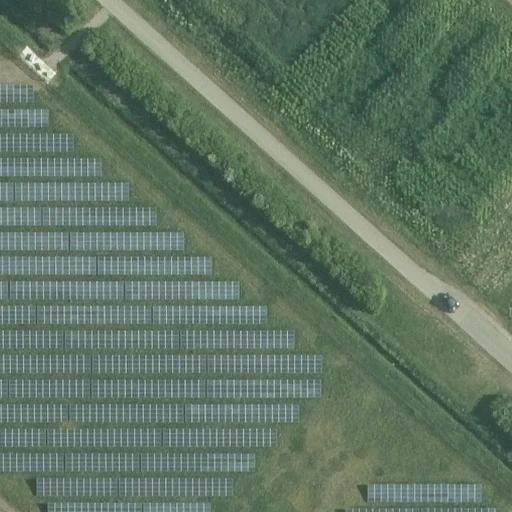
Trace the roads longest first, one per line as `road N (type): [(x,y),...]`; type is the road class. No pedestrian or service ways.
road 1 (unclassified): [(511,366),(107,0)]
road 2 (track): [(111,3),(61,53),(0,72)]
